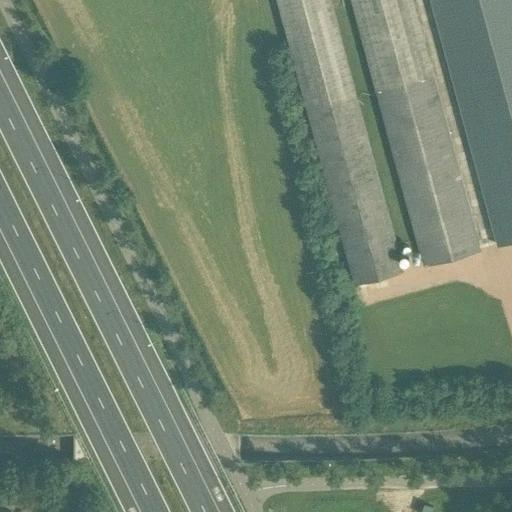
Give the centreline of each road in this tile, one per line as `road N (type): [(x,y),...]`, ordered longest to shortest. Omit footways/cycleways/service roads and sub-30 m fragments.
road 1 (primary): [(209,511),(0,91)]
road 2 (primary): [(0,201),(153,511)]
